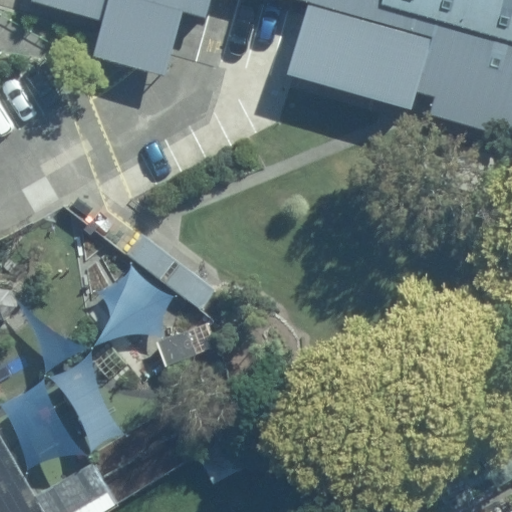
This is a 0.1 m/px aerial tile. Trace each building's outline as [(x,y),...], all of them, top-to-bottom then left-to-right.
[(511,0),(63,0),(121,16),(125,0),(173,0),(217,13),(220,0),(318,0),(299,71),(412,105),(419,82),(447,90),(441,110),(511,129),(511,0)] [(115,150),(136,192),(194,163),(174,121),(115,150)] [(146,224),(125,254),(190,298),(210,269),(146,224)] [(0,430),(4,428),(0,422),(0,511),(25,511),(0,468),(0,430)] [(104,511),(121,503),(97,463),(42,495),(52,511),(104,511)] [(511,511),(511,499),(488,511),(511,511)]
